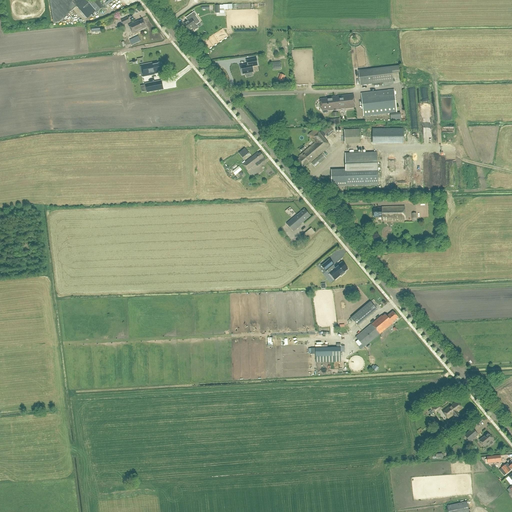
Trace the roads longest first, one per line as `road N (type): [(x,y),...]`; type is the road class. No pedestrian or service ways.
road 1 (tertiary): [(511,435),(144,0)]
road 2 (track): [(391,292),(511,283)]
